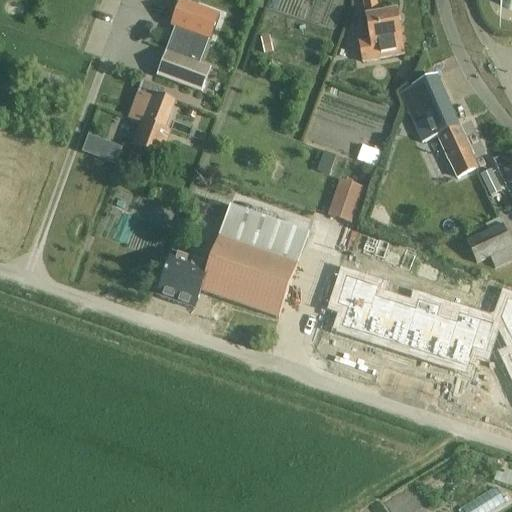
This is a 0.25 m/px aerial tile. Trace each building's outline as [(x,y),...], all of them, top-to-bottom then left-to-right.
[(361,64),(400,57),(397,38),(399,38),(395,14),(375,17),(372,0),(361,0),(369,42),(357,44),(361,64)] [(511,0),(496,0),(496,2),(498,6),(500,11),(505,13),(510,15),(511,15),(511,0)] [(180,32),(171,56),(197,66),(206,41),(209,43),(219,17),(179,2),(170,28),(180,32)] [(165,54),(156,78),(201,95),(210,71),(165,54)] [(435,79),(411,90),(399,95),(421,145),(437,138),(448,163),(456,180),(474,171),(467,156),(469,154),(457,127),(435,79)] [(137,96),(127,121),(134,123),(140,125),(139,127),(133,142),(131,149),(159,159),(167,140),(161,138),(175,104),(158,97),(160,91),(142,84),(137,96)] [(511,166),(502,171),(509,185),(511,183),(511,166)] [(479,177),(488,194),(489,196),(498,192),(489,172),(479,177)] [(339,182),(327,218),(351,226),(363,191),(339,182)] [(278,321),(307,236),(229,208),(203,281),(168,268),(157,298),(194,311),(200,293),(278,321)] [(511,262),(511,248),(502,227),(465,244),(476,265),(489,259),(494,271),(511,262)] [(376,256),(372,268),(384,271),(387,260),(376,256)] [(387,260),(384,271),(395,275),(399,264),(387,260)] [(418,268),(414,279),(419,281),(425,283),(429,271),(418,268)] [(429,271),(425,283),(437,287),(441,275),(429,271)] [(458,283),(454,295),(466,298),(470,287),(458,283)] [(470,287),(466,298),(477,302),(477,301),(481,290),(470,287)] [(353,292),(341,330),(363,337),(375,299),(353,292)] [(375,299),(363,337),(383,343),(395,306),(375,299)] [(395,306),(383,343),(404,350),(416,312),(395,306)] [(416,312),(404,350),(424,357),(436,319),(416,312)] [(436,319),(424,357),(445,363),(457,326),(436,319)] [(457,326),(445,363),(466,370),(478,333),(457,326)] [(511,382),(508,374),(497,379),(502,390),(511,385),(511,382)] [(511,385),(502,390),(508,401),(511,399),(511,385)] [(500,486),(511,489),(511,474),(505,472),(500,486)]
